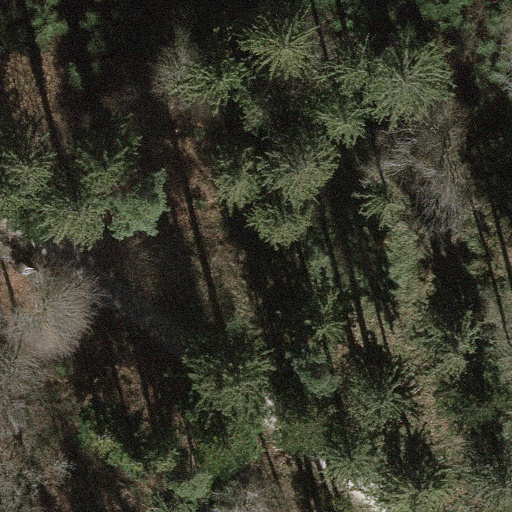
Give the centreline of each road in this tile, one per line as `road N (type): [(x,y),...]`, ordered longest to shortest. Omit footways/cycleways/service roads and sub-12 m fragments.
road 1 (track): [(405,511),(0,212)]
road 2 (track): [(132,309),(74,343),(0,365)]
